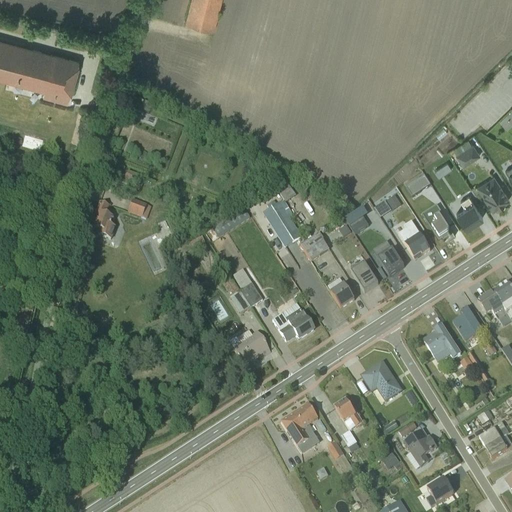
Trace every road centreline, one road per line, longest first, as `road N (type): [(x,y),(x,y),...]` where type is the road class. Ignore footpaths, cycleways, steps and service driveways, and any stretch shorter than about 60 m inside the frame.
road 1 (secondary): [(92,511),(381,324)]
road 2 (unclassified): [(381,324),(501,511)]
road 3 (secondary): [(381,324),(511,240)]
